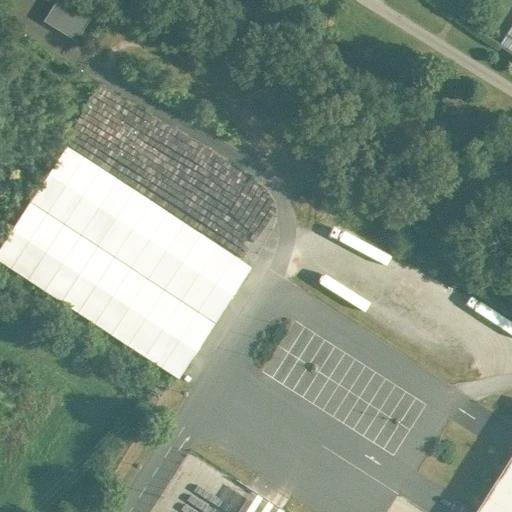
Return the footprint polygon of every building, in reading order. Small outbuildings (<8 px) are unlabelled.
[(89,19),(58,0),(57,0),(43,22),(75,42),(89,19)] [(511,23),(498,47),(511,56),(511,23)] [(196,170),(236,169),(101,85),(94,86),(65,132),(85,145),(99,144),(99,152),(96,156),(102,156),(121,168),(121,151),(123,147),(133,153),(133,165),(127,165),(135,170),(135,178),(164,196),(169,188),(169,170),(185,170),(193,174),(196,170)] [(67,148),(0,249),(0,262),(178,379),(251,269),(67,148)] [(326,385),(333,388),(343,361),(328,356),(310,404),(318,407),(326,385)] [(511,511),(511,453),(473,511),(511,511)] [(280,511),(180,455),(147,511),(280,511)]
